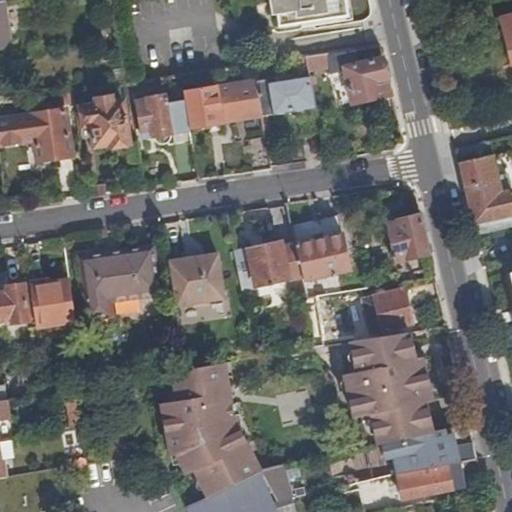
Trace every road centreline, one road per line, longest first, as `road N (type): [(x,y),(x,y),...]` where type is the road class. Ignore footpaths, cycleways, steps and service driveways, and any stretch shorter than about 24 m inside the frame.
road 1 (residential): [(426,161),(0,231)]
road 2 (residential): [(511,508),(426,161)]
road 3 (residential): [(426,161),(387,0)]
